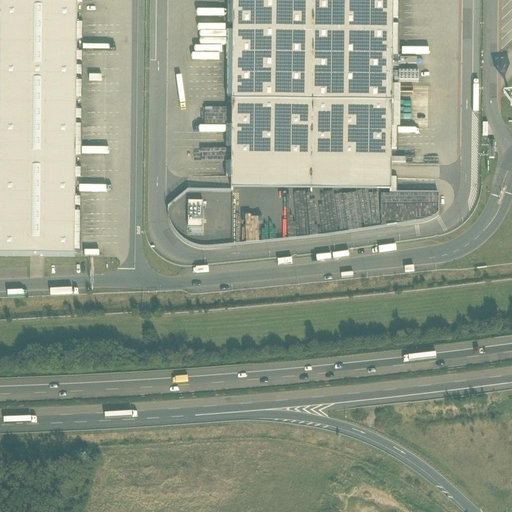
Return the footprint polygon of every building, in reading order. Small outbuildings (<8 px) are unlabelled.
[(77,0),(0,0),(0,256),(74,257),(77,0)] [(232,0),(230,197),(390,199),(392,0),(232,0)] [(404,56),(429,56),(429,44),(404,44),(404,56)] [(421,163),(421,156),(401,155),(401,163),(421,163)] [(188,192),(188,235),(208,235),(208,237),(214,237),(214,243),(220,243),(220,229),(227,229),(227,226),(210,226),(210,215),(208,215),(208,208),(227,208),(227,192),(188,192)] [(443,214),(442,194),(414,195),(414,207),(414,215),(443,214)]
